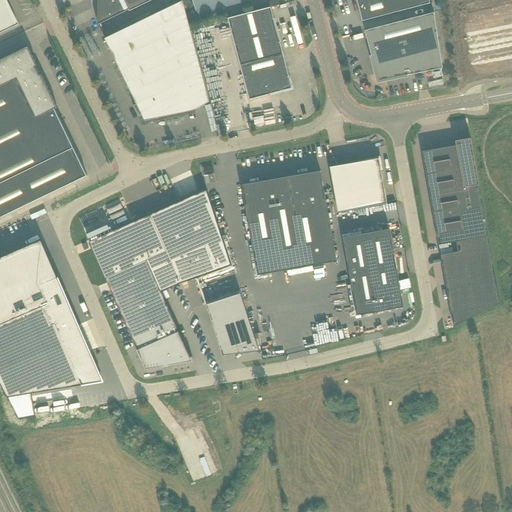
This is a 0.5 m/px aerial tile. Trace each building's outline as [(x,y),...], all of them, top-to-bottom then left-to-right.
[(0,0),(0,32),(8,29),(17,25),(4,0),(0,0)] [(98,23),(98,25),(130,9),(130,10),(130,11),(152,0),(99,0),(99,22),(98,23)] [(193,0),(197,14),(250,0),(193,0)] [(429,0),(356,0),(362,21),(430,3),(429,0)] [(193,110),(210,102),(183,1),(105,39),(137,104),(133,106),(140,119),(141,117),(143,116),(145,115),(148,117),(150,118),(150,120),(150,122),(150,123),(195,114),(195,113),(193,110)] [(239,59),(281,48),(271,7),(228,18),(239,59)] [(432,13),(365,31),(372,56),(377,74),(386,79),(407,75),(443,68),(434,12),(432,13)] [(511,26),(471,34),(476,63),(511,56),(511,26)] [(0,217),(87,176),(55,109),(57,108),(41,74),(39,75),(35,67),(37,66),(28,47),(0,60),(0,217)] [(289,77),(281,48),(239,59),(249,100),(271,94),(271,93),(291,88),(288,77),(289,77)] [(456,146),(422,152),(439,245),(453,326),(500,303),(488,236),(471,138),(456,141),(456,146)] [(361,162),(359,162),(330,167),(338,212),(387,204),(381,171),(381,170),(379,158),(361,162)] [(297,177),(244,186),(247,204),(245,204),(258,275),(336,261),(320,171),(297,175),(297,177)] [(89,242),(146,369),(164,366),(164,368),(164,367),(169,367),(169,365),(192,361),(161,292),(181,283),(231,266),(206,189),(89,242)] [(390,229),(343,237),(357,316),(380,312),(380,310),(402,306),(400,294),(401,294),(390,229)] [(41,241),(0,258),(0,381),(7,396),(101,378),(41,241)] [(240,293),(206,305),(223,356),(259,350),(240,293)]
